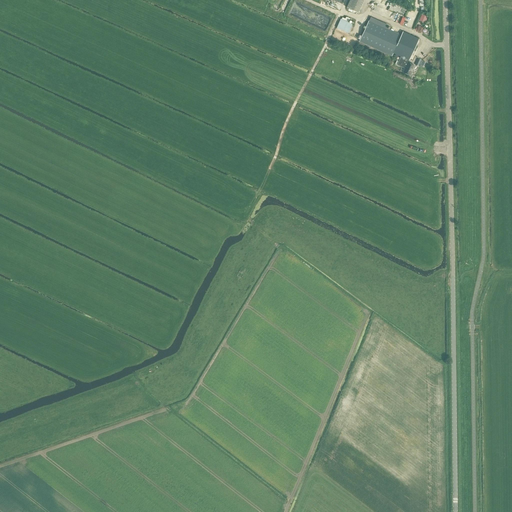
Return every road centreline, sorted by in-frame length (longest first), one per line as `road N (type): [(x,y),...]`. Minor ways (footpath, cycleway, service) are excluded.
road 1 (tertiary): [(454,511),(444,0)]
road 2 (track): [(253,224),(247,210),(301,92)]
